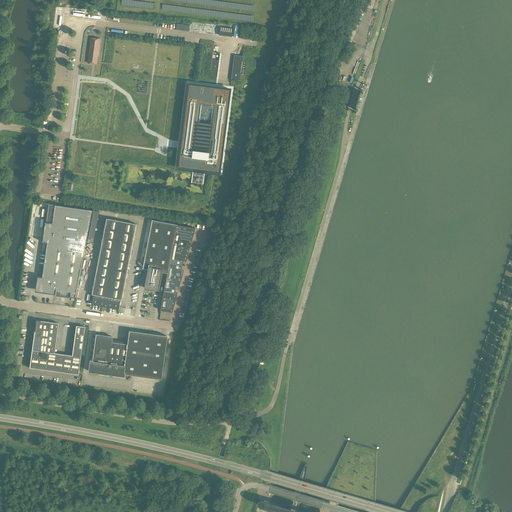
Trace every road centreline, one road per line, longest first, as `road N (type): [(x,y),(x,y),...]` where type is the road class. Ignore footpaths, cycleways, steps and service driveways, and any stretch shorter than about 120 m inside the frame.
road 1 (unclassified): [(230,422),(264,411),(276,391),(350,105),(387,0)]
road 2 (secondary): [(389,511),(179,452),(0,417)]
road 3 (unknown): [(94,315),(87,378),(26,370),(47,207)]
road 4 (unclassified): [(511,281),(444,511)]
road 5 (unclassified): [(230,422),(174,423),(0,390)]
road 6 (unknown): [(81,314),(100,231),(111,221),(140,231),(123,319)]
road 7 (unclassified): [(183,327),(0,302)]
